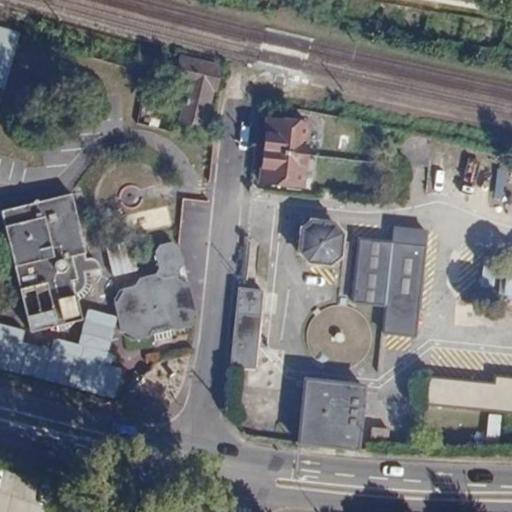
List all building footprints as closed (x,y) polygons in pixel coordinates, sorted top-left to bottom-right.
[(223,65),(182,54),(175,83),(187,86),(177,123),(204,129),(213,92),(216,93),(223,65)] [(312,123),(266,117),(260,185),(305,190),(312,123)] [(433,139),(407,133),(404,165),(430,167),(433,139)] [(507,196),(510,170),(499,169),(497,195),(507,196)] [(73,194),(2,211),(29,334),(82,319),(77,294),(89,274),(73,194)] [(182,212),(206,215),(208,201),(183,199),(182,212)] [(337,222),(314,220),(303,229),(300,251),(310,263),(334,266),(344,258),(346,233),(337,222)] [(430,231),(398,226),(396,243),(361,240),(354,301),(388,305),(387,331),(418,334),(430,231)] [(135,286),(120,289),(114,300),(120,333),(129,338),(147,337),(154,335),(173,330),(175,333),(186,329),(196,312),(188,284),(178,278),(177,269),(185,262),(180,246),(171,243),(158,245),(155,252),(157,268),(155,274),(140,277),(135,286)] [(129,244),(107,249),(113,276),(135,271),(129,244)] [(481,284),(494,287),(499,263),(486,261),(481,284)] [(264,292),(239,288),(231,368),(256,371),(264,292)] [(364,362),(365,361),(374,337),(364,312),(339,302),(315,312),(304,336),(309,355),(314,361),(339,372),(364,362)] [(0,368),(113,397),(120,369),(106,365),(116,317),(88,308),(78,344),(53,337),(50,349),(22,342),(25,330),(0,323),(0,368)] [(499,382),(432,374),(430,402),(511,410),(511,375),(500,374),(499,382)] [(365,385),(305,379),(299,443),(358,451),(365,385)] [(502,436),(502,414),(490,414),(489,436),(502,436)] [(44,505),(51,482),(21,473),(14,496),(44,505)]
